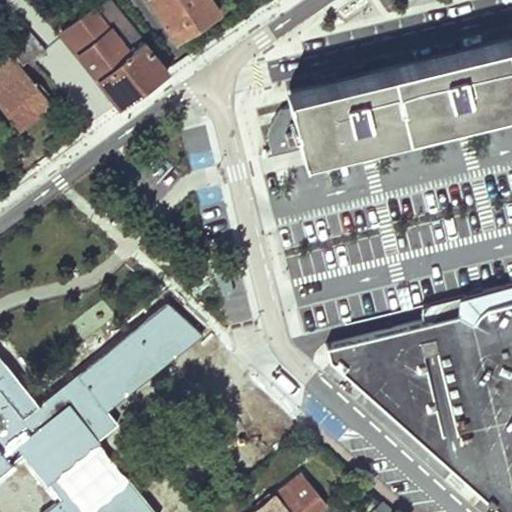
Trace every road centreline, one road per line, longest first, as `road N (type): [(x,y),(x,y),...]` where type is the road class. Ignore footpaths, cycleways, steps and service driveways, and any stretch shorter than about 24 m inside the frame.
road 1 (residential): [(219,87),(274,334),(290,359),(454,511)]
road 2 (residential): [(0,220),(190,90),(219,87)]
road 3 (residential): [(328,0),(226,65),(219,87)]
